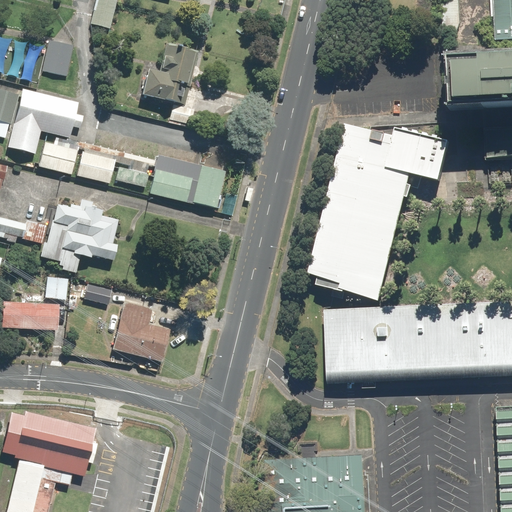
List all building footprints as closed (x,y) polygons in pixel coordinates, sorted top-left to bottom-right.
[(110,30),(116,0),(95,0),(89,26),(110,30)] [(511,0),(491,0),(494,43),(511,42),(511,0)] [(65,77),(72,46),(46,40),(39,71),(65,77)] [(193,109),(185,108),(197,50),(162,43),(156,71),(146,69),(140,97),(168,103),(164,121),(189,126),(193,109)] [(511,59),(449,61),(450,112),(511,110),(511,59)] [(18,93),(0,88),(0,121),(11,124),(18,93)] [(68,136),(76,103),(20,91),(7,147),(35,153),(41,129),(68,136)] [(394,139),(348,126),(307,275),(323,280),(333,282),(382,296),(416,173),(440,180),(450,142),(397,127),(394,139)] [(511,131),(486,132),(487,163),(511,162),(511,131)] [(76,150),(41,143),(36,168),(70,175),(76,150)] [(113,159),(80,152),(75,177),(107,184),(113,159)] [(147,174),(115,167),(112,180),(144,187),(147,174)] [(222,172),(200,167),(192,204),(214,209),(222,172)] [(192,178),(154,169),(148,196),(186,204),(192,178)] [(108,258),(119,219),(102,215),(104,209),(87,204),(85,210),(59,203),(49,243),(46,242),(42,256),(78,266),(82,251),(108,258)] [(27,224),(0,216),(0,230),(24,237),(27,224)] [(25,238),(44,243),(49,226),(30,220),(25,238)] [(67,299),(69,279),(49,277),(47,297),(67,299)] [(114,290),(89,284),(86,298),(110,303),(114,290)] [(4,327),(60,329),(61,304),(6,301),(4,327)] [(511,301),(323,308),(326,381),(511,374),(511,301)] [(127,302),(123,317),(116,348),(143,355),(165,360),(173,329),(150,323),(154,309),(127,302)] [(511,511),(511,407),(498,409),(503,511),(511,511)] [(30,425),(7,511),(47,511),(58,471),(87,479),(96,442),(30,425)] [(364,511),(362,458),(266,463),(267,487),(259,487),(260,511),(364,511)]
